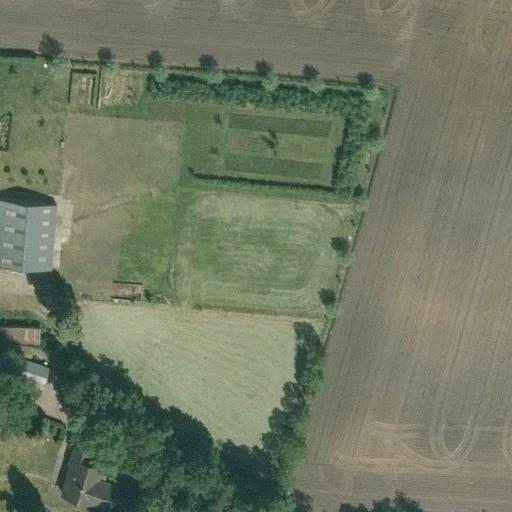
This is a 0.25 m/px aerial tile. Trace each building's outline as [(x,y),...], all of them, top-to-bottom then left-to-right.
[(0,264),(51,269),(56,203),(0,198),(0,264)] [(39,326),(0,324),(0,341),(38,342),(39,326)] [(31,356),(31,344),(11,344),(10,356),(31,356)] [(22,357),(16,374),(13,386),(35,392),(39,382),(43,383),(48,367),(22,357)] [(70,464),(61,493),(89,501),(90,500),(109,506),(115,484),(103,480),(105,473),(100,472),(102,465),(87,461),(90,450),(74,445),(68,463),(70,464)]
